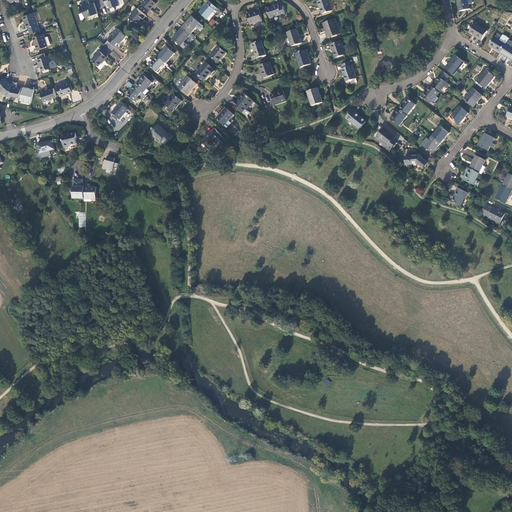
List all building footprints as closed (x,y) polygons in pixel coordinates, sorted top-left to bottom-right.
[(104,0),(105,1),(108,0),(109,4),(110,8),(120,5),(118,0),(104,0)] [(159,0),(145,0),(143,3),(151,10),(155,6),(159,0)] [(332,11),(328,0),(322,0),(318,2),(319,7),(322,14),(332,11)] [(467,0),(456,0),(459,11),(470,9),(467,0)] [(93,14),(98,13),(94,1),(88,3),(80,6),(83,13),(80,14),(82,19),(83,19),(84,19),(86,16),(93,14)] [(199,13),(209,22),(214,16),(217,13),(214,11),(217,8),(209,2),(199,13)] [(265,9),(268,19),(280,15),(280,16),(284,15),(281,6),(277,7),(277,5),(272,6),(273,7),(270,8),(265,9)] [(143,20),(146,16),(137,8),(129,17),(137,24),(139,21),(141,19),(142,20),(143,20)] [(259,11),(247,14),(249,19),(250,25),(262,21),(259,11)] [(35,13),(23,16),(25,21),(26,21),(29,28),(31,34),(41,30),(39,24),(35,13)] [(187,23),(182,29),(189,35),(199,24),(192,17),(187,23)] [(214,29),(219,24),(213,18),(208,23),(214,29)] [(335,20),(325,23),(328,32),(327,33),(327,35),(328,37),(339,34),(335,20)] [(487,32),(474,24),(468,33),(475,37),(481,41),(487,32)] [(109,40),(117,46),(120,43),(123,39),(124,39),(126,37),(127,36),(126,35),(118,28),(112,36),(111,35),(108,39),(109,40)] [(182,45),(190,35),(189,35),(182,29),(178,34),(174,38),(182,45)] [(298,36),(296,30),(287,33),(291,47),(301,43),(298,36)] [(38,49),(52,45),(49,37),(45,38),(44,34),(34,37),(36,43),(38,49)] [(495,50),(500,54),(505,45),(494,38),(488,46),(495,50)] [(109,40),(105,44),(105,45),(113,51),(117,46),(109,40)] [(266,56),(261,42),(251,45),(254,52),(257,59),(266,56)] [(345,55),(340,42),(331,45),(333,52),(335,58),(345,55)] [(108,57),(113,51),(105,45),(100,50),(108,57)] [(511,49),(505,45),(500,54),(507,58),(511,61),(511,49)] [(162,51),(158,57),(165,63),(166,64),(175,54),(166,47),(162,51)] [(226,54),(218,47),(210,57),(218,63),(222,58),(226,54)] [(108,57),(100,50),(92,60),(99,66),(102,63),(105,60),(105,61),(108,57)] [(306,50),(295,54),(301,68),(311,65),(308,56),(306,50)] [(49,56),(38,60),(40,64),(41,64),(44,71),(52,68),(57,66),(55,59),(50,61),(49,56)] [(464,62),(455,56),(450,62),(445,69),(453,76),(464,62)] [(157,72),(165,63),(158,57),(155,60),(150,66),(157,72)] [(356,79),(350,62),(341,66),(343,69),(341,70),(343,76),(346,83),(350,81),(356,79)] [(215,71),(205,63),(196,74),(204,81),(208,76),(209,74),(211,75),(215,71)] [(269,63),(259,66),(262,73),(264,78),(274,75),(269,63)] [(495,77),(486,70),(477,82),(485,89),(490,83),(495,77)] [(140,81),(135,87),(143,94),(152,83),(144,76),(140,81)] [(196,85),(188,77),(178,88),(187,96),(192,90),(196,85)] [(0,88),(4,94),(9,97),(10,96),(12,84),(9,82),(8,80),(6,78),(2,81),(0,79),(0,78),(0,88)] [(433,83),(430,86),(439,93),(444,87),(446,89),(449,85),(446,83),(439,78),(436,82),(434,84),(433,83)] [(70,81),(58,86),(61,96),(66,94),(66,93),(69,92),(73,90),(70,81)] [(22,96),(23,89),(21,89),(18,88),(16,88),(17,83),(13,82),(12,84),(10,96),(19,98),(20,96),(22,96)] [(435,98),(439,93),(430,86),(426,92),(421,97),(430,104),(435,98)] [(34,89),(34,87),(30,88),(24,87),(23,89),(22,96),(21,100),(31,103),(34,89)] [(145,100),(147,97),(143,94),(135,87),(131,91),(127,96),(137,104),(139,100),(137,98),(140,95),(145,100)] [(44,102),(57,97),(54,88),(48,90),(41,93),(44,102)] [(318,89),(307,92),(312,106),(322,103),(320,96),(318,89)] [(482,97),(473,89),(464,101),(473,108),(478,102),(482,97)] [(283,92),(271,96),(272,100),(274,106),(286,102),(283,92)] [(181,102),(172,93),(169,97),(170,98),(164,105),(172,112),(174,110),(174,109),(177,106),(177,107),(179,104),(181,102)] [(253,101),(244,93),(240,98),(237,101),(234,99),(231,102),(244,114),(247,111),(247,110),(246,110),(253,101)] [(403,104),(399,110),(406,116),(415,105),(407,99),(403,104)] [(127,110),(120,103),(115,108),(111,113),(119,120),(127,110)] [(468,114),(459,107),(451,117),(459,124),(464,119),(468,114)] [(234,116),(226,109),(222,113),(216,119),(225,126),(231,119),(234,116)] [(345,118),(358,130),(365,122),(360,118),(356,114),(356,113),(353,110),(345,118)] [(399,126),(407,116),(406,116),(399,110),(395,114),(391,120),(399,126)] [(231,119),(225,126),(227,129),(234,121),(231,119)] [(162,128),(157,124),(150,133),(156,139),(155,140),(160,144),(161,142),(166,146),(173,137),(169,133),(169,134),(166,131),(164,130),(163,130),(161,128),(162,128)] [(440,127),(432,137),(440,143),(444,139),(448,134),(440,127)] [(222,138),(215,129),(212,131),(209,133),(210,134),(207,137),(202,141),(208,149),(215,143),(216,145),(218,147),(222,143),(219,140),(221,139),(222,138)] [(389,151),(396,143),(393,140),(395,138),(387,131),(386,132),(382,129),(380,132),(376,137),(380,140),(381,140),(384,143),(382,146),(389,151)] [(76,139),(78,138),(76,133),(68,135),(67,134),(62,135),(65,148),(69,147),(70,145),(77,144),(76,139)] [(494,138),(485,133),(481,139),(478,146),(488,151),(494,138)] [(436,148),(440,143),(432,137),(424,148),(432,154),(436,148)] [(51,156),(50,151),(55,149),(53,141),(38,145),(39,150),(38,150),(36,153),(37,157),(40,159),(51,156)] [(114,162),(115,158),(108,156),(107,160),(106,160),(104,169),(107,170),(106,173),(111,174),(112,171),(113,171),(114,167),(117,168),(119,163),(114,162)] [(418,156),(405,157),(405,165),(416,165),(420,168),(422,165),(425,167),(426,165),(428,163),(418,156)] [(472,163),(469,169),(479,174),(481,175),(485,168),(482,167),(485,161),(476,156),(472,163)] [(473,186),(479,174),(469,169),(466,175),(463,181),(473,186)] [(511,175),(509,174),(502,186),(511,191),(511,190),(511,175)] [(96,198),(96,187),(89,187),(89,185),(83,185),(83,180),(74,179),(73,198),(84,199),(84,197),(96,198)] [(509,197),(511,191),(502,186),(501,186),(495,199),(505,204),(509,197)] [(461,205),(467,192),(457,187),(455,191),(456,192),(455,195),(452,201),(461,205)] [(18,212),(24,206),(16,199),(11,205),(18,212)] [(502,219),(505,214),(493,209),(488,207),(488,208),(484,206),(481,214),(484,216),(488,218),(488,219),(500,225),(502,219)] [(86,213),(79,212),(78,227),(85,227),(86,213)]
